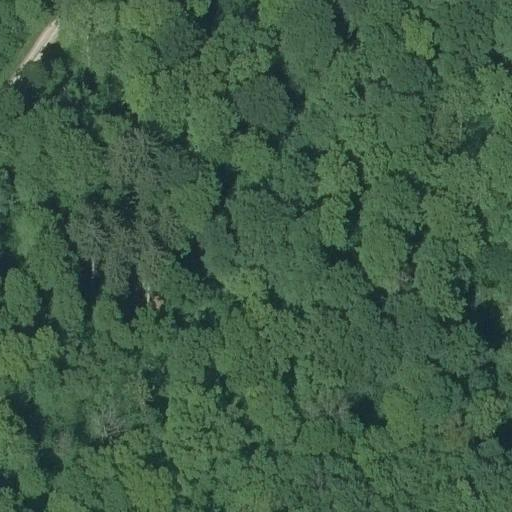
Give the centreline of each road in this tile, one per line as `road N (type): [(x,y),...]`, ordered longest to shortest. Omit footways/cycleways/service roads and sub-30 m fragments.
road 1 (unknown): [(58,511),(122,447),(258,399),(357,338),(511,175)]
road 2 (track): [(0,115),(82,0)]
